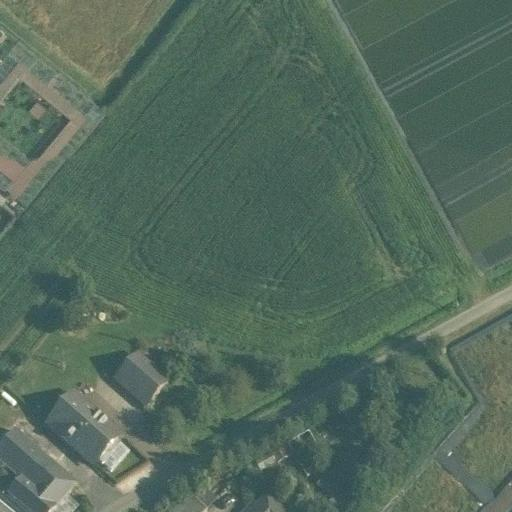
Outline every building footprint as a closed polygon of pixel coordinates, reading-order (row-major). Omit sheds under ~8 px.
[(0,173),(13,184),(6,193),(16,201),(42,166),(0,134),(0,173)] [(167,383),(137,356),(116,380),(146,406),(167,383)] [(119,436),(73,395),(48,424),(94,465),(98,460),(110,471),(128,451),(115,441),(119,436)] [(64,474),(14,430),(0,446),(0,461),(20,479),(43,498),(64,474)] [(43,498),(20,479),(7,494),(28,511),(52,511),(55,509),(55,508),(76,485),(64,474),(43,498)] [(190,496),(165,511),(166,511),(205,511),(207,511),(190,496)] [(281,511),(266,498),(252,511),(281,511)]
